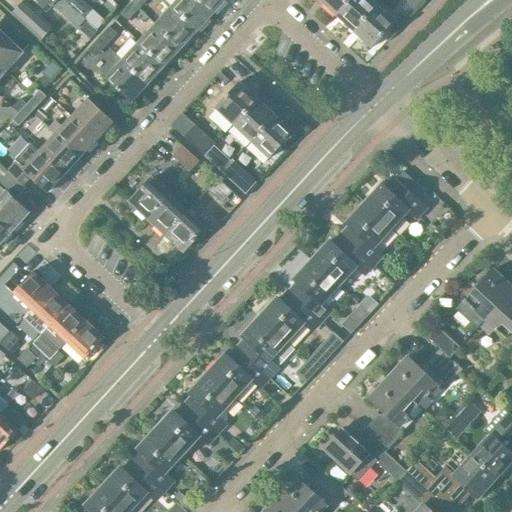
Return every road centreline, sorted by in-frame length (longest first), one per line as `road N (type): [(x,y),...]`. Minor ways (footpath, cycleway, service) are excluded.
road 1 (residential): [(157,336),(55,235),(267,6),(375,104)]
road 2 (residential): [(211,511),(488,211)]
road 3 (secondary): [(157,336),(375,104)]
road 4 (secondary): [(0,506),(157,336)]
road 5 (residential): [(375,104),(488,211)]
road 6 (secondary): [(375,104),(481,7)]
